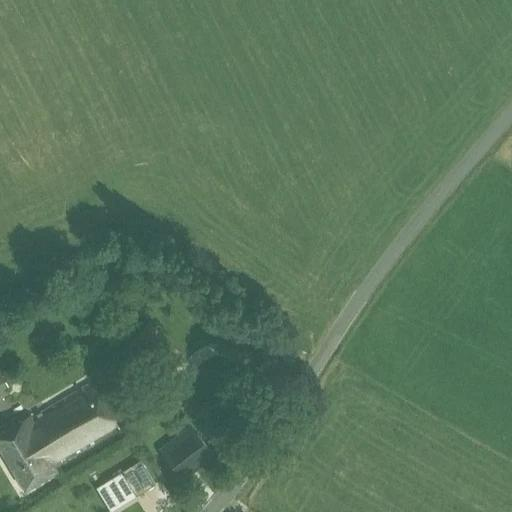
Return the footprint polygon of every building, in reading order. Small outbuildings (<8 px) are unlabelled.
[(159,378),(180,356),(146,322),(124,344),(159,378)] [(278,390),(305,350),(278,333),(252,372),(278,390)] [(55,468),(53,464),(117,427),(91,381),(55,402),(57,405),(31,420),(28,414),(0,430),(0,446),(23,486),(55,468)] [(190,423),(157,447),(181,479),(214,454),(190,423)] [(95,483),(107,504),(149,480),(137,460),(95,483)]
